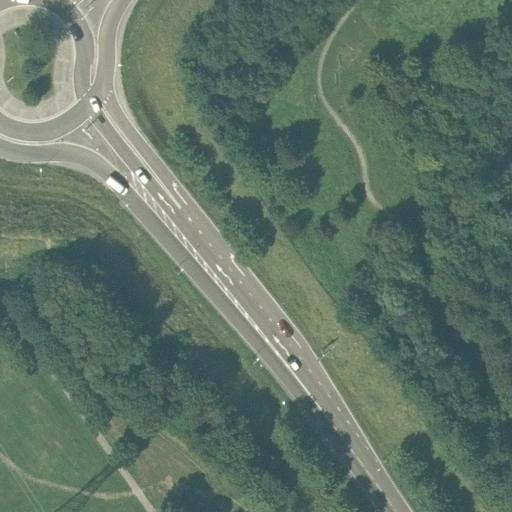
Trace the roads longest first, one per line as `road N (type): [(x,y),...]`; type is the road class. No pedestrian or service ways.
road 1 (primary): [(165,216),(396,511)]
road 2 (primary): [(0,147),(81,159),(165,216)]
road 3 (primary): [(165,216),(148,153),(102,82)]
road 4 (primary): [(165,216),(91,104)]
